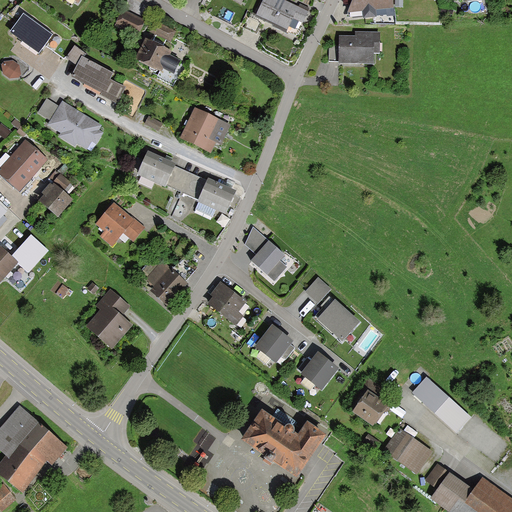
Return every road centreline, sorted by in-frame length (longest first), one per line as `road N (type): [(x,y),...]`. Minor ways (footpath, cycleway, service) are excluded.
road 1 (residential): [(97,440),(219,260),(255,184)]
road 2 (residential): [(255,184),(84,103),(16,50)]
road 3 (residential): [(150,0),(295,77)]
road 4 (residential): [(511,492),(404,405)]
road 5 (primary): [(0,357),(97,440)]
road 6 (primary): [(97,440),(197,511)]
